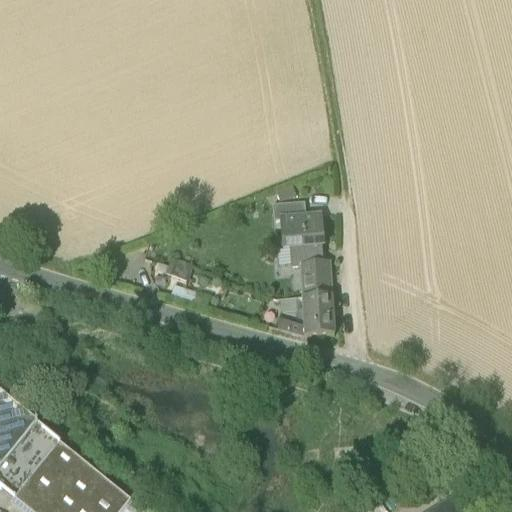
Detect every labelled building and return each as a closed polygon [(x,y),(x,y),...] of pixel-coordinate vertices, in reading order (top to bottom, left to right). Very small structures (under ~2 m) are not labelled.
[(273,211),(274,227),(281,226),(281,225),(306,223),(305,208),(273,211)] [(301,271),(303,304),(332,302),(330,267),(322,268),(321,252),(323,252),(321,222),(306,223),(281,225),(281,226),(283,255),(291,255),(292,270),(292,271),(301,271)] [(279,271),(292,270),(291,255),(283,255),(278,256),(279,271)] [(168,272),(165,279),(188,288),(195,272),(172,263),(168,272)] [(165,279),(168,272),(158,267),(155,274),(165,279)] [(171,302),(193,309),(196,298),(174,291),(171,302)] [(196,298),(193,309),(206,313),(210,302),(196,298)] [(334,341),(332,302),(303,304),(303,309),(303,316),(305,343),(334,341)] [(281,306),(282,320),(295,323),(295,319),(295,317),(296,316),(298,316),(303,316),(303,309),(297,310),(297,305),(281,306)] [(278,335),(305,343),(303,316),(298,316),(296,316),(295,317),(295,319),(295,323),(282,320),(278,335)] [(0,476),(39,430),(0,398),(0,476)] [(0,476),(0,491),(25,511),(127,511),(128,511),(132,506),(39,430),(0,476)] [(439,511),(459,511),(454,503),(439,511)]
